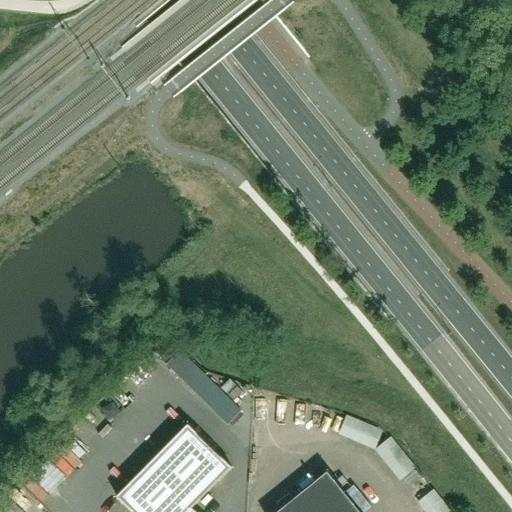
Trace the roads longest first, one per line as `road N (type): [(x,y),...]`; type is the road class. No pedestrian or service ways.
road 1 (primary): [(154,0),(511,443)]
road 2 (primary): [(511,374),(205,0)]
road 3 (unknown): [(87,511),(96,481),(174,410),(194,416),(235,452)]
road 4 (unknown): [(253,511),(264,477),(316,447),(341,461),(377,511)]
